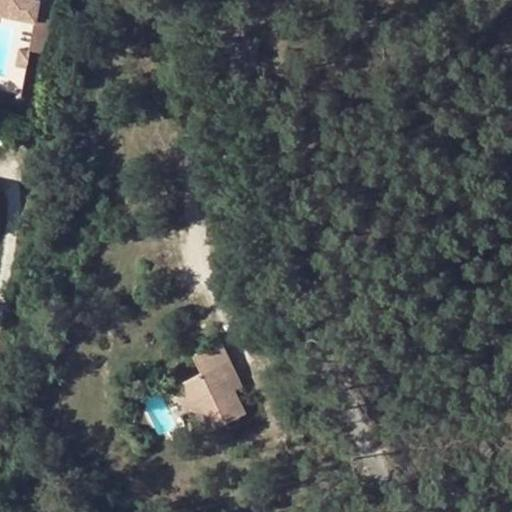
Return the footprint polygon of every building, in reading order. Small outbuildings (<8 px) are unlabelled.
[(39,12),(39,2),(29,1),(24,0),(0,0),(0,10),(35,16),(39,12)] [(35,16),(30,46),(52,50),(57,14),(39,12),(35,16)] [(19,45),(16,63),(27,66),(30,46),(19,45)] [(184,384),(196,409),(208,435),(247,416),(235,392),(223,366),(231,362),(222,344),(195,356),(203,375),(184,384)] [(223,366),(235,392),(243,387),(231,362),(223,366)] [(196,409),(184,384),(178,387),(189,413),(196,409)]
